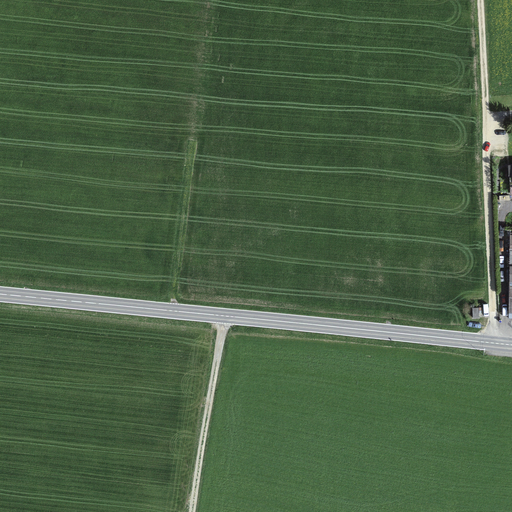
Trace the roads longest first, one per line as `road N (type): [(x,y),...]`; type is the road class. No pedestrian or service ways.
road 1 (primary): [(511,349),(0,294)]
road 2 (track): [(494,348),(479,0)]
